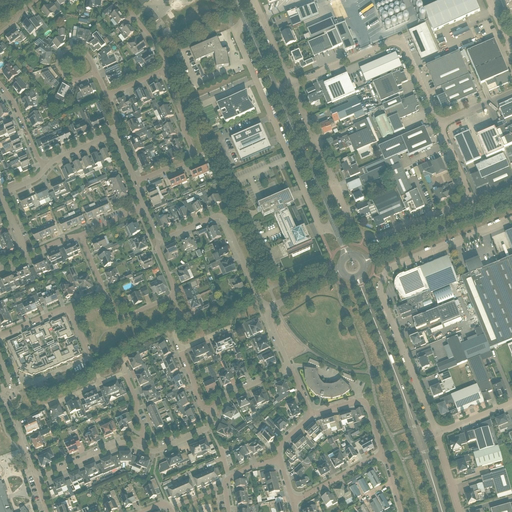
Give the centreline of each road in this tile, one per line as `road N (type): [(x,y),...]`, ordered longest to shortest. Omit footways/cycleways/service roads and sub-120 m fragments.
road 1 (unclassified): [(436,433),(379,287),(396,265),(511,219)]
road 2 (unclassified): [(235,35),(318,227)]
road 3 (unclassified): [(291,85),(395,42),(437,125)]
road 4 (unclassified): [(365,234),(380,236),(466,199),(437,125)]
road 5 (unclassified): [(365,234),(351,223),(291,85)]
road 6 (residential): [(160,238),(221,217),(264,309)]
road 7 (tertiary): [(362,262),(511,201)]
road 8 (residential): [(162,72),(192,159),(134,181)]
road 9 (tertiary): [(334,225),(276,91)]
road 10 (tertiary): [(406,403),(356,277)]
